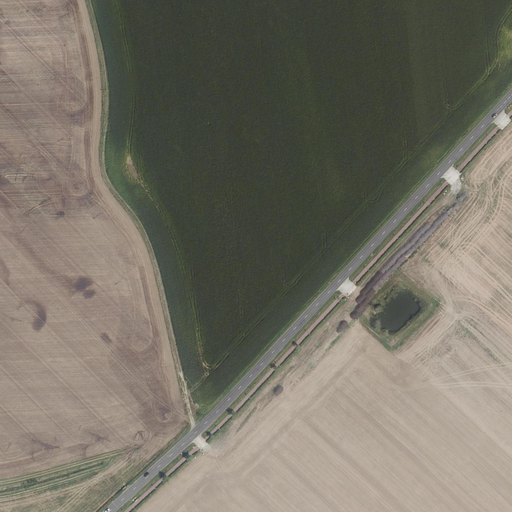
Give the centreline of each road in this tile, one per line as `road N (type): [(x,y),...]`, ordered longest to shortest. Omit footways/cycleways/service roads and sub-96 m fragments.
road 1 (primary): [(199,432),(511,95)]
road 2 (track): [(94,0),(111,91),(109,179),(148,240),(199,432)]
